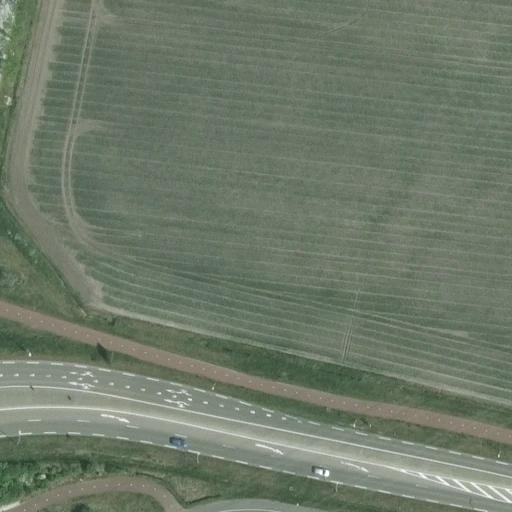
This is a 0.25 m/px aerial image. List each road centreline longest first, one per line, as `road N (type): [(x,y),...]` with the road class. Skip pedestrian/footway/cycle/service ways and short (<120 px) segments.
road 1 (secondary): [(511,471),(150,391),(0,375)]
road 2 (secondary): [(0,424),(121,425),(511,509)]
